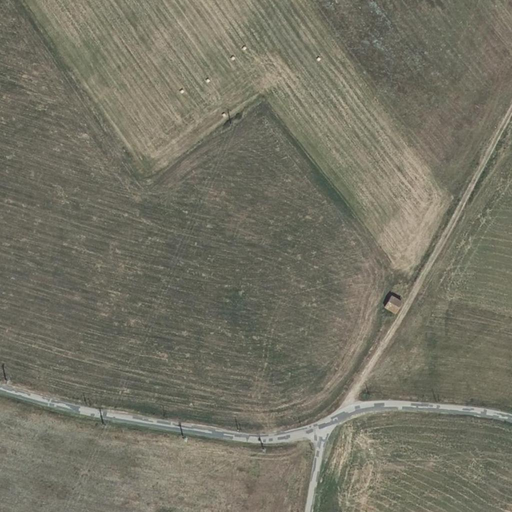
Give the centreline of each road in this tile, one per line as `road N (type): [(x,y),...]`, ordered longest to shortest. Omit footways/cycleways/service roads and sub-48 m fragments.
road 1 (track): [(342,413),(511,114)]
road 2 (unclassified): [(318,429),(245,438),(0,389)]
road 3 (unclassified): [(511,420),(367,405),(318,429)]
